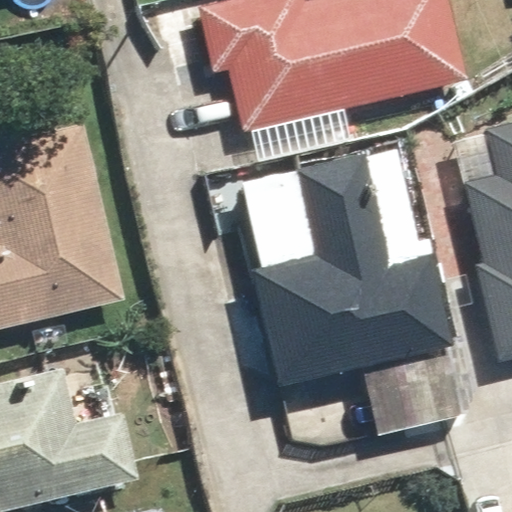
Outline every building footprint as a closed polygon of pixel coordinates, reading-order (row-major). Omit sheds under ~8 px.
[(467,79),(447,0),(309,0),(246,15),(242,0),(213,0),(194,5),(211,76),(225,72),(239,134),(467,79)] [(511,356),(511,116),(483,124),(494,169),(456,178),(497,360),(511,356)] [(0,325),(125,295),(83,120),(0,140),(0,325)] [(362,388),(373,435),(477,411),(459,337),(450,339),(428,251),(388,261),(362,152),(292,169),(312,252),(244,268),(272,385),(302,378),(307,401),(362,388)] [(0,511),(2,511),(3,511),(139,479),(109,354),(0,380),(0,511)]
